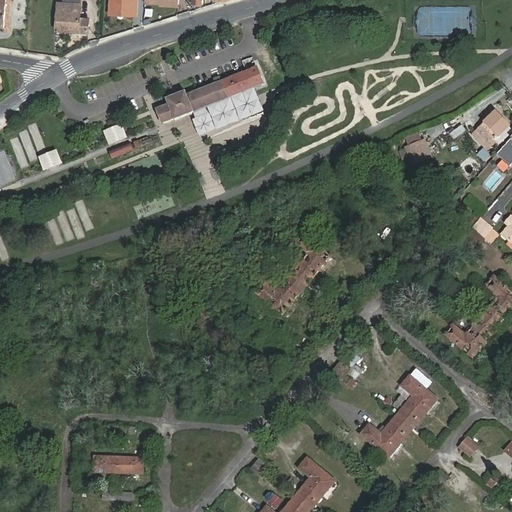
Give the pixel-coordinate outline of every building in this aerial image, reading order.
[(111,0),(111,14),(135,14),(135,0),(111,0)] [(83,5),(60,2),(57,31),(88,34),(89,20),(82,19),(83,5)] [(184,91),(165,98),(167,104),(155,109),(160,123),(173,119),(173,120),(249,92),(243,74),(185,95),(184,91)] [(495,110),(472,134),(488,149),(495,141),(493,139),(509,123),(495,110)] [(154,126),(125,138),(112,143),(59,163),(46,168),(24,177),(26,183),(112,149),(156,132),(154,126)] [(511,137),(497,155),(510,166),(511,164),(511,137)] [(405,148),(413,164),(432,156),(425,139),(405,148)] [(41,156),(46,168),(59,163),(54,151),(41,156)] [(438,212),(435,216),(440,221),(443,217),(438,212)] [(444,225),(429,213),(422,222),(436,235),(444,225)] [(481,218),(472,227),(484,238),(492,228),(481,218)] [(511,222),(510,225),(501,235),(508,240),(511,235),(511,222)] [(293,273),(307,285),(331,257),(305,234),(298,242),(309,251),(310,253),(308,255),(293,273)] [(283,314),(307,285),(293,273),(278,291),(276,293),(275,292),(264,282),(257,291),(283,314)] [(481,316),(495,328),(511,306),(511,293),(493,277),(485,286),(496,296),(481,316)] [(471,357),(495,328),(481,316),(465,335),(454,326),(445,336),(471,357)] [(351,357),(348,354),(343,360),(347,363),(351,357)] [(346,375),(351,369),(342,361),(337,367),(346,375)] [(346,375),(337,367),(333,372),(342,380),(346,375)] [(414,398),(398,417),(413,429),(436,400),(410,378),(402,387),(414,398)] [(269,385),(279,394),(284,388),(274,380),(269,385)] [(413,429),(398,417),(382,437),(370,427),(363,437),(388,458),(413,429)] [(121,428),(106,427),(105,434),(120,435),(121,428)] [(134,436),(135,429),(121,428),(120,435),(134,436)] [(511,441),(511,440),(503,450),(511,457),(511,441)] [(476,453),(464,442),(459,448),(471,458),(476,453)] [(94,472),(119,473),(120,458),(95,456),(94,472)] [(120,458),(119,473),(143,474),(143,459),(120,458)] [(269,466),(259,458),(255,464),(264,472),(269,466)] [(311,480),(296,498),(310,510),(334,481),(308,458),(300,468),(311,477),(313,478),(311,480)] [(264,472),(255,464),(250,469),(259,477),(264,472)] [(434,477),(444,486),(449,480),(439,472),(434,477)] [(308,511),(310,510),(296,498),(283,511),(274,511),(268,507),(263,511),(308,511)]
